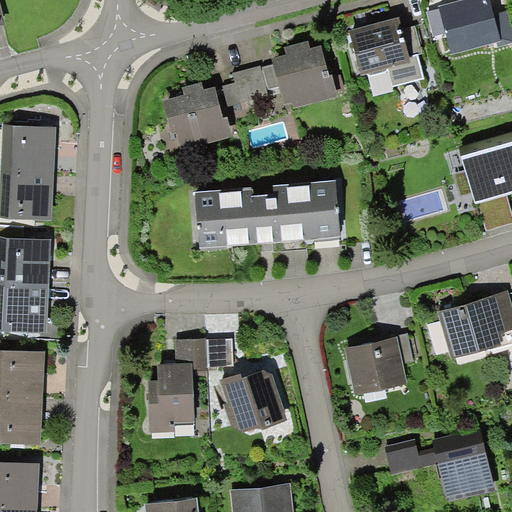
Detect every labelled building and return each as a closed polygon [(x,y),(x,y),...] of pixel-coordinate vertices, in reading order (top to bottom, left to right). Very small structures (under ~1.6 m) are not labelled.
[(2,0),(0,0),(0,27),(10,25),(2,0)] [(493,0),(480,0),(428,15),(434,36),(448,32),(454,55),(499,43),(503,48),(511,45),(511,11),(498,15),(493,0)] [(406,19),(354,34),(365,76),(372,75),(378,99),(396,94),(395,90),(430,80),(423,54),(416,56),(406,19)] [(184,96),(164,101),(173,136),(180,134),(184,150),(236,136),(231,118),(224,120),(221,109),(269,96),(267,88),(283,84),(287,100),(296,98),(298,107),(340,96),(327,44),(316,47),(313,40),(286,47),(287,54),(274,58),(275,61),(232,73),(235,84),(209,91),(206,80),(182,87),(184,96)] [(58,127),(6,124),(0,127),(0,160),(5,161),(4,181),(0,180),(0,217),(53,220),(58,127)] [(511,141),(467,153),(472,173),(456,176),(461,194),(473,191),(477,204),(511,195),(511,141)] [(342,181),(192,191),(196,250),(346,240),(342,181)] [(52,238),(0,234),(0,330),(48,335),(52,238)] [(441,321),(430,325),(438,355),(450,353),(453,361),(511,344),(511,297),(510,290),(438,309),(441,321)] [(413,333),(348,347),(358,394),(364,392),(367,404),(391,399),(388,387),(407,383),(402,361),(418,357),(413,333)] [(151,379),(152,432),(177,432),(177,423),(198,423),(196,371),(207,370),(206,338),(176,339),(176,359),(158,359),(159,378),(151,379)] [(234,339),(210,340),(211,367),(235,366),(234,339)] [(46,351),(0,348),(0,439),(42,442),(46,351)] [(245,371),(221,380),(232,424),(247,432),(289,418),(272,366),(247,375),(245,371)] [(415,437),(386,444),(393,475),(440,465),(448,503),(497,492),(482,427),(434,438),(438,452),(419,456),(415,437)] [(38,511),(40,463),(0,461),(0,511),(38,511)] [(294,511),(291,481),(232,488),(234,511),(294,511)] [(202,511),(201,497),(145,503),(145,511),(202,511)]
